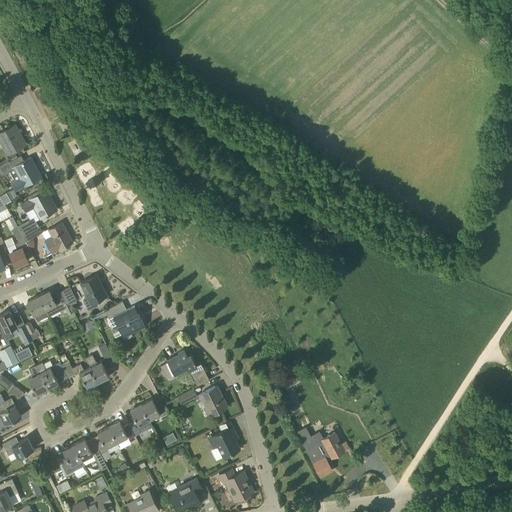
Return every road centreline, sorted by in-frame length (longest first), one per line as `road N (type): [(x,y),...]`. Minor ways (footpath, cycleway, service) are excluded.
road 1 (residential): [(274,511),(241,385),(175,316)]
road 2 (track): [(511,316),(397,498)]
road 3 (residential): [(97,250),(25,100)]
road 4 (residential): [(101,411),(45,436),(36,416),(42,406),(69,396),(84,405)]
road 5 (residential): [(101,411),(175,316)]
